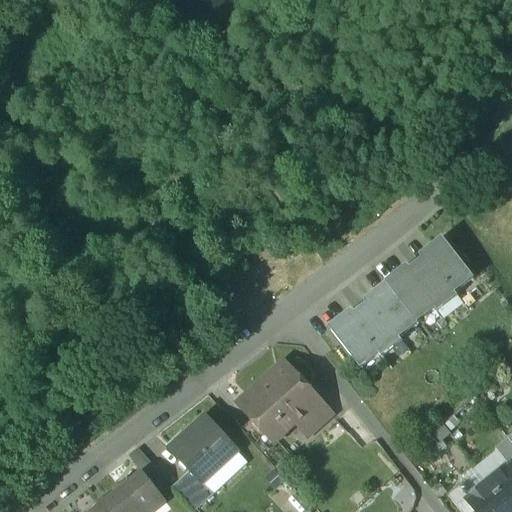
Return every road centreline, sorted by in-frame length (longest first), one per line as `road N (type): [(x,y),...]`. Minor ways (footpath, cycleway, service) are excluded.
road 1 (residential): [(42,511),(284,314)]
road 2 (residential): [(440,511),(284,314)]
road 3 (residential): [(284,314),(436,190)]
